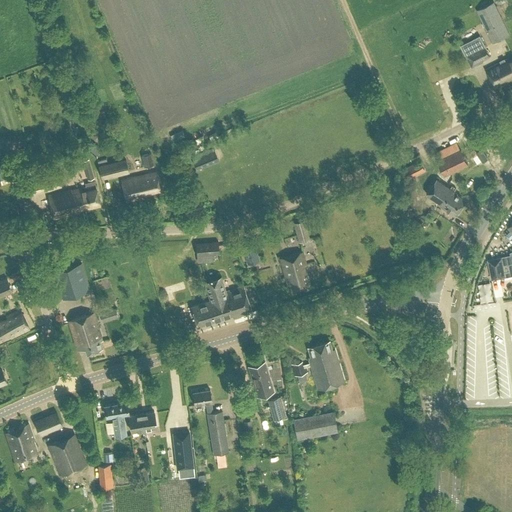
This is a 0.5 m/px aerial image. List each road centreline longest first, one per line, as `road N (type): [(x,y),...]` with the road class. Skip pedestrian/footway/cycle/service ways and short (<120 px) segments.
road 1 (residential): [(22,240),(219,227),(294,203),(511,100)]
road 2 (tertiary): [(384,299),(66,386)]
road 3 (secondary): [(432,496),(443,315)]
road 4 (track): [(344,0),(408,151)]
road 5 (residential): [(66,386),(22,240)]
road 6 (secondary): [(450,286),(474,233),(511,180)]
